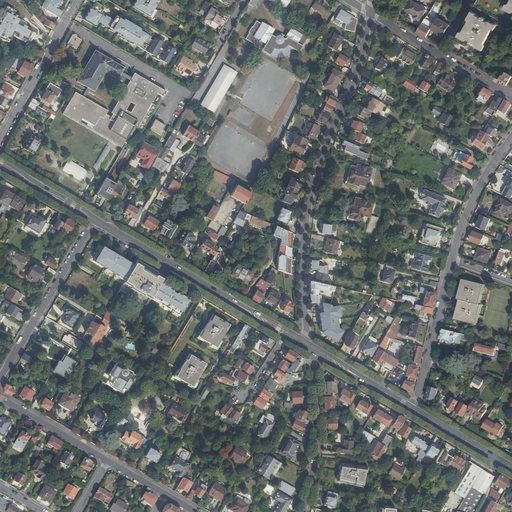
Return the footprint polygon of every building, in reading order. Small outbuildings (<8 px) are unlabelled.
[(25,15),(28,9),(10,0),(9,0),(7,5),(25,15)] [(41,7),(58,18),(62,12),(56,9),(61,1),(58,0),(44,0),(41,4),(42,5),(41,7)] [(159,0),(158,0),(135,0),(134,3),(131,7),(149,17),(159,0)] [(267,0),(284,10),(289,0),(267,0)] [(325,4),(317,0),(315,0),(311,8),(320,13),(325,4)] [(418,22),(425,12),(420,8),(421,7),(411,1),(405,10),(412,15),(414,16),(413,18),(413,20),(414,22),(416,22),(418,22)] [(104,8),(94,2),(93,3),(91,7),(90,7),(82,20),(95,28),(98,22),(117,33),(117,35),(123,39),(123,40),(131,45),(132,44),(153,56),(152,58),(159,61),(159,60),(167,65),(175,50),(166,45),(162,52),(158,50),(163,43),(155,39),(153,41),(150,40),(151,37),(139,31),(140,29),(123,20),(123,21),(116,17),(113,21),(100,14),(104,8)] [(215,14),(217,12),(210,8),(207,13),(207,14),(204,19),(210,23),(211,22),(218,26),(222,19),(217,16),(215,14)] [(353,33),(356,20),(340,10),(335,19),(345,24),(344,30),(353,33)] [(468,41),(482,18),(481,17),(480,19),(472,14),(460,36),(468,41)] [(434,24),(425,18),(424,19),(416,33),(425,38),(427,35),(431,29),(434,24)] [(431,29),(442,36),(449,26),(437,18),(434,24),(431,29)] [(484,19),(482,18),(468,41),(469,42),(468,44),(471,46),(473,44),(480,48),(492,26),(483,21),(484,19)] [(44,25),(52,30),(55,25),(46,20),(44,25)] [(298,52),(308,34),(293,25),(291,29),(290,28),(284,37),(283,37),(283,35),(280,34),(276,34),(272,37),(270,35),(273,31),(261,23),(260,24),(255,21),(252,27),(250,27),(247,32),(248,33),(245,40),(254,45),(253,46),(272,57),(278,58),(283,58),(289,54),(293,50),(298,52)] [(20,32),(23,29),(17,26),(15,29),(12,27),(6,37),(9,39),(7,42),(13,45),(15,42),(21,33),(20,32)] [(335,52),(343,39),(334,34),(327,47),(335,52)] [(75,50),(81,40),(75,37),(73,36),(72,35),(66,44),(75,50)] [(395,37),(391,43),(398,47),(401,41),(395,37)] [(204,54),(209,46),(204,44),(204,43),(200,40),(199,41),(195,38),(190,46),(204,54)] [(239,49),(235,55),(243,60),(247,54),(239,49)] [(397,59),(410,67),(416,57),(402,49),(397,59)] [(119,75),(122,71),(123,68),(111,61),(111,60),(94,51),(76,81),(87,87),(89,89),(93,91),(104,72),(116,80),(119,75)] [(342,67),(347,59),(340,54),(335,63),(342,67)] [(433,59),(426,55),(424,58),(426,59),(421,68),(426,71),(433,59)] [(18,72),(26,77),(33,65),(30,63),(29,65),(24,62),(23,63),(15,58),(15,59),(8,56),(2,66),(5,68),(8,70),(11,66),(19,70),(18,72)] [(189,76),(195,67),(188,62),(189,60),(182,56),(175,67),(189,76)] [(391,58),(387,56),(385,60),(382,59),(376,70),(382,73),(391,58)] [(429,84),(432,86),(444,66),(440,63),(436,70),(433,75),(434,76),(429,84)] [(213,112),(236,73),(224,66),(201,105),(213,112)] [(333,92),(342,75),(333,70),(324,87),(333,92)] [(111,120),(131,132),(135,126),(140,129),(155,105),(147,101),(153,91),(161,95),(162,94),(163,95),(165,91),(134,73),(132,76),(122,71),(119,75),(128,81),(109,113),(111,114),(109,117),(104,115),(106,111),(83,97),(89,89),(87,87),(82,94),(75,90),(71,96),(111,120)] [(498,81),(506,85),(511,76),(505,73),(502,77),(501,76),(498,81)] [(437,85),(450,92),(454,84),(446,79),(447,77),(443,74),(437,85)] [(53,85),(61,90),(64,92),(68,86),(57,79),(53,85)] [(406,80),(403,86),(413,92),(417,86),(406,80)] [(53,85),(49,83),(45,90),(46,90),(41,99),(48,104),(51,100),(54,102),(61,90),(53,85)] [(374,86),(368,83),(364,90),(369,93),(368,94),(372,96),(377,87),(374,86)] [(419,89),(425,93),(428,86),(422,83),(419,89)] [(0,95),(8,100),(10,96),(9,95),(12,90),(3,85),(0,89),(0,95)] [(490,93),(481,88),(477,95),(478,96),(476,99),(483,103),(485,100),(486,100),(490,93)] [(353,103),(358,106),(360,107),(364,98),(357,94),(353,103)] [(0,105),(4,108),(8,100),(0,95),(0,105)] [(68,112),(102,133),(111,120),(71,96),(65,107),(70,110),(68,112)] [(327,117),(329,118),(330,116),(328,115),(336,100),(327,96),(326,98),(325,97),(324,100),(326,101),(316,120),(324,124),(327,117)] [(492,101),(488,108),(495,112),(496,110),(502,100),(498,98),(496,102),(495,103),(492,101)] [(384,105),(372,99),(371,100),(379,104),(374,114),(379,117),(382,111),(382,110),(384,105)] [(367,111),(368,111),(374,114),(379,104),(371,100),(370,103),(371,103),(367,111)] [(504,113),(509,105),(502,100),(496,110),(502,113),(503,112),(504,113)] [(36,105),(30,102),(27,107),(36,112),(38,107),(36,105)] [(41,109),(46,111),(55,117),(56,114),(42,106),(41,109)] [(355,114),(364,119),(368,111),(367,111),(360,107),(358,106),(354,113),(355,114)] [(41,109),(38,107),(36,112),(43,116),(46,111),(41,109)] [(442,120),(440,123),(447,128),(453,119),(435,108),(431,113),(440,118),(442,120)] [(482,108),(474,120),(479,122),(483,116),(485,112),(486,111),(482,108)] [(492,116),(495,112),(488,108),(486,111),(485,112),(492,116)] [(89,128),(101,135),(102,133),(68,112),(67,114),(89,128)] [(315,125),(316,122),(308,118),(306,122),(308,123),(303,134),(311,139),(314,134),(315,134),(319,128),(315,125)] [(102,133),(121,145),(123,141),(125,142),(131,132),(111,120),(102,133)] [(161,130),(163,126),(153,120),(148,129),(160,136),(163,131),(161,130)] [(350,129),(360,134),(364,126),(354,121),(350,129)] [(489,136),(491,138),(492,135),(494,136),(496,133),(489,129),(491,126),(487,124),(485,128),(482,133),(489,136)] [(197,134),(198,132),(187,126),(185,129),(184,128),(181,134),(182,135),(181,136),(192,142),(197,134)] [(178,133),(173,130),(169,136),(174,140),(178,133)] [(480,131),(479,131),(472,143),(480,149),(489,136),(482,133),(480,131)] [(102,133),(101,135),(120,146),(121,145),(102,133)] [(204,138),(197,134),(192,142),(199,146),(204,138)] [(300,153),(306,140),(295,134),(289,148),(300,153)] [(362,145),(366,137),(359,134),(356,141),(362,145)] [(29,151),(33,154),(43,136),(41,135),(38,139),(31,135),(23,149),(28,152),(29,151)] [(174,140),(169,136),(164,146),(168,149),(169,149),(174,140)] [(445,152),(448,148),(435,140),(432,145),(445,152)] [(351,144),(343,141),(340,150),(356,156),(358,151),(359,148),(351,144)] [(144,159),(141,166),(146,169),(157,151),(143,142),(136,155),(144,159)] [(168,149),(164,146),(162,150),(157,158),(161,160),(168,149)] [(460,151),(472,157),(474,153),(468,150),(463,147),(460,151)] [(455,161),(459,164),(464,155),(460,152),(455,161)] [(470,163),(472,159),(464,155),(459,164),(469,169),(472,164),(470,163)] [(161,160),(157,158),(155,161),(162,165),(164,168),(167,164),(161,160)] [(298,166),(301,161),(293,158),(288,169),(297,173),(299,167),(298,166)] [(191,165),(193,162),(188,159),(182,169),(179,168),(178,170),(183,173),(186,174),(191,165)] [(62,171),(82,181),(87,170),(67,160),(62,171)] [(348,183),(358,186),(359,184),(367,187),(372,170),(358,166),(357,168),(352,167),(348,183)] [(447,178),(444,184),(453,188),(460,175),(449,169),(445,177),(447,178)] [(507,186),(503,195),(511,199),(511,196),(511,176),(506,186),(507,186)] [(105,177),(95,195),(105,201),(116,183),(105,177)] [(287,186),(296,190),(297,187),(298,187),(300,182),(291,178),(287,186)] [(174,193),(180,185),(172,181),(167,189),(168,190),(174,193)] [(118,199),(126,186),(122,184),(121,186),(116,183),(110,194),(118,199)] [(243,204),(250,194),(236,185),(234,188),(233,188),(231,193),(229,196),(243,204)] [(295,193),(296,190),(287,186),(283,194),(284,194),(293,198),(295,194),(295,193)] [(170,202),(173,196),(166,192),(161,189),(157,195),(170,202)] [(9,206),(14,196),(5,191),(0,198),(0,203),(7,208),(9,206)] [(438,218),(440,212),(443,206),(445,199),(424,191),(422,193),(420,198),(419,200),(425,203),(429,204),(431,205),(428,215),(438,218)] [(289,205),(293,198),(284,194),(281,201),(289,205)] [(23,202),(14,196),(9,206),(18,211),(23,202)] [(500,203),(498,207),(495,213),(509,220),(511,212),(511,203),(501,198),(499,202),(500,203)] [(373,204),(357,199),(354,208),(352,207),(349,218),(361,222),(363,216),(369,218),(369,215),(373,204)] [(131,219),(127,225),(131,228),(141,212),(129,205),(124,214),(131,219)] [(143,225),(152,231),(162,214),(167,207),(164,205),(161,209),(156,206),(154,209),(158,211),(154,219),(148,216),(143,225)] [(205,217),(211,220),(218,208),(216,207),(215,208),(212,206),(205,217)] [(276,219),(284,223),(289,212),(281,208),(276,219)] [(324,210),(321,220),(323,221),(329,223),(332,212),(324,210)] [(147,212),(140,223),(143,225),(148,216),(150,214),(147,212)] [(250,216),(239,212),(233,222),(238,225),(240,220),(241,220),(243,218),(244,218),(240,229),(243,230),(246,224),(248,220),(250,216)] [(381,219),(369,215),(369,218),(367,223),(366,223),(363,232),(376,236),(381,219)] [(481,215),(477,226),(486,230),(491,219),(481,215)] [(31,216),(25,225),(41,235),(47,225),(44,223),(45,221),(38,216),(36,219),(31,216)] [(267,230),(270,224),(252,217),(249,222),(267,230)] [(75,224),(67,219),(60,229),(69,234),(75,224)] [(58,231),(63,224),(57,220),(53,228),(58,231)] [(168,238),(175,227),(170,224),(171,223),(166,220),(164,224),(163,223),(161,226),(162,227),(160,231),(164,233),(163,235),(168,238)] [(330,236),(333,224),(329,223),(323,221),(321,234),(330,236)] [(81,227),(77,225),(73,232),(77,234),(81,227)] [(440,228),(431,225),(429,234),(423,232),(420,243),(430,247),(431,244),(435,245),(440,228)] [(277,270),(283,272),(283,257),(284,247),(285,231),(284,230),(275,227),(271,235),(280,239),(279,244),(277,262),(277,270)] [(218,236),(223,239),(228,231),(222,228),(217,235),(209,231),(206,235),(215,240),(216,239),(217,239),(218,236)] [(192,241),(194,237),(184,230),(176,242),(182,246),(183,246),(188,249),(189,248),(192,243),(192,241)] [(470,242),(481,246),(485,236),(474,232),(470,242)] [(499,234),(496,240),(503,243),(506,237),(499,234)] [(53,242),(57,244),(64,248),(66,245),(55,238),(53,242)] [(336,256),(340,242),(328,239),(324,253),(336,256)] [(202,242),(199,247),(213,255),(215,253),(218,248),(205,240),(203,243),(202,242)] [(126,278),(134,265),(103,247),(102,249),(100,252),(97,256),(98,256),(96,259),(95,259),(94,261),(105,268),(122,278),(124,276),(126,278)] [(488,264),(491,253),(479,249),(475,259),(488,264)] [(405,254),(405,255),(404,259),(413,262),(412,268),(427,272),(428,267),(426,266),(427,260),(429,261),(431,254),(416,250),(415,257),(405,254)] [(500,254),(496,264),(501,265),(506,253),(501,251),(500,254)] [(27,260),(30,262),(31,259),(22,253),(20,256),(24,258),(27,260)] [(213,255),(204,271),(209,274),(220,256),(215,253),(213,255)] [(20,256),(16,254),(13,259),(21,264),(24,258),(20,256)] [(52,268),(55,263),(54,263),(52,262),(53,260),(49,258),(45,264),(52,268)] [(147,282),(155,271),(137,260),(134,265),(126,278),(123,284),(119,290),(140,302),(144,295),(145,294),(150,284),(147,282)] [(309,260),(310,271),(318,271),(318,272),(326,274),(327,266),(322,266),(322,260),(309,260)] [(237,265),(231,275),(246,284),(252,274),(237,265)] [(35,282),(42,271),(34,266),(27,277),(35,282)] [(268,276),(265,283),(269,285),(269,284),(276,272),(271,268),(267,275),(268,276)] [(383,282),(393,284),(396,271),(393,271),(386,269),(383,282)] [(156,275),(158,272),(155,271),(147,282),(150,284),(155,278),(156,275)] [(326,285),(329,275),(326,274),(318,272),(316,283),(326,285)] [(160,283),(160,281),(155,278),(150,284),(145,294),(151,297),(160,283)] [(256,291),(251,299),(258,303),(269,285),(265,283),(260,280),(256,285),(262,289),(259,293),(256,291)] [(465,280),(460,300),(462,301),(478,305),(483,285),(465,280)] [(335,287),(326,285),(316,283),(309,281),(310,294),(317,295),(319,289),(334,292),(335,287)] [(160,283),(151,297),(151,298),(173,310),(176,310),(178,311),(181,311),(187,301),(186,298),(160,283)] [(15,304),(21,294),(10,288),(4,297),(15,304)] [(432,294),(432,291),(427,290),(426,290),(420,288),(419,293),(425,295),(422,306),(431,307),(434,294),(432,294)] [(119,290),(119,291),(139,303),(140,302),(119,290)] [(274,304),(279,296),(270,291),(265,299),(274,304)] [(317,295),(310,294),(311,303),(317,303),(321,303),(321,299),(320,295),(317,295)] [(405,300),(405,303),(409,304),(414,305),(415,305),(416,298),(400,294),(399,297),(399,299),(402,299),(405,300)] [(332,298),(325,296),(324,300),(321,299),(321,303),(327,304),(331,305),(332,300),(332,298)] [(388,299),(383,298),(379,306),(381,307),(383,308),(388,299)] [(280,300),(276,307),(284,311),(285,310),(288,312),(293,303),(285,299),(283,302),(280,300)] [(394,300),(392,300),(388,299),(383,308),(387,311),(394,300)] [(13,318),(18,309),(5,301),(3,304),(8,307),(7,308),(8,309),(6,313),(5,313),(10,316),(13,318)] [(462,301),(457,320),(475,325),(480,305),(478,305),(462,301)] [(321,303),(317,303),(321,331),(322,334),(337,342),(343,331),(338,328),(337,317),(341,317),(340,306),(331,307),(331,305),(327,304),(321,303)] [(431,314),(432,309),(415,305),(414,305),(414,308),(413,309),(420,310),(419,312),(431,314)] [(71,328),(79,315),(67,308),(63,313),(66,315),(62,323),(71,328)] [(24,312),(18,309),(13,318),(18,321),(24,312)] [(370,311),(368,315),(369,315),(372,317),(374,319),(376,316),(377,314),(370,311)] [(106,312),(102,319),(88,343),(93,346),(95,342),(98,338),(98,339),(112,315),(106,312)] [(368,315),(363,312),(360,317),(365,321),(369,315),(368,315)] [(225,329),(228,324),(223,321),(222,322),(217,319),(218,318),(214,315),(210,321),(209,320),(203,330),(198,337),(203,340),(210,344),(215,348),(220,341),(226,330),(225,329)] [(102,319),(96,316),(92,322),(85,333),(86,333),(82,339),(88,343),(102,319)] [(400,318),(396,317),(394,320),(391,325),(384,337),(389,339),(394,340),(397,335),(394,333),(397,329),(394,328),(400,318)] [(414,321),(411,320),(407,336),(420,339),(424,324),(414,321)] [(245,333),(249,327),(244,324),(228,351),(232,354),(242,338),(243,339),(246,338),(247,336),(246,334),(245,333)] [(450,331),(442,329),(440,339),(467,346),(470,336),(455,332),(450,331)] [(269,349),(274,342),(262,334),(254,348),(258,350),(262,344),(266,347),(269,349)] [(67,345),(77,351),(82,342),(71,336),(68,340),(70,341),(67,345)] [(344,345),(351,350),(357,341),(349,337),(344,345)] [(389,339),(384,337),(379,346),(383,349),(389,339)] [(379,346),(368,340),(361,351),(372,357),(379,346)] [(474,351),(494,356),(495,350),(495,348),(476,343),(474,351)] [(510,347),(496,343),(495,348),(495,350),(498,351),(499,349),(509,351),(510,347)] [(263,353),(266,347),(262,344),(258,350),(254,348),(252,347),(251,350),(262,357),(264,354),(263,353)] [(76,352),(67,346),(65,350),(74,356),(76,352)] [(419,364),(423,348),(415,346),(414,350),(416,350),(413,362),(419,364)] [(164,355),(152,347),(149,352),(156,356),(152,363),(160,368),(166,358),(163,357),(164,355)] [(296,356),(297,355),(288,350),(284,357),(292,362),(294,359),(296,356)] [(381,369),(390,374),(397,361),(378,350),(373,360),(383,366),(381,369)] [(33,360),(23,354),(21,359),(30,364),(32,362),(33,360)] [(201,369),(204,363),(199,361),(199,362),(193,359),(194,357),(190,355),(186,360),(185,359),(179,370),(174,376),(179,379),(188,385),(192,387),(196,380),(202,369),(201,369)] [(233,367),(240,371),(241,369),(248,374),(252,367),(244,362),(239,358),(233,367)] [(244,362),(252,367),(254,364),(245,358),(244,362)] [(137,365),(127,359),(124,364),(134,369),(137,365)] [(298,361),(294,359),(292,362),(290,365),(288,369),(287,370),(291,373),(298,361)] [(287,363),(282,360),(277,367),(283,371),(285,368),(286,367),(284,366),(287,363)] [(127,382),(132,372),(128,370),(126,369),(123,368),(124,367),(115,362),(111,369),(113,370),(110,376),(112,377),(111,379),(113,380),(112,382),(122,388),(125,390),(129,383),(127,382)] [(35,367),(30,364),(26,371),(31,374),(35,367)] [(67,379),(73,368),(67,364),(60,375),(67,379)] [(408,365),(406,375),(408,376),(410,376),(409,382),(414,383),(418,367),(408,365)] [(228,376),(234,379),(235,378),(242,383),(246,376),(235,370),(233,372),(231,371),(228,376)] [(284,375),(276,370),(273,374),(277,377),(277,378),(272,375),(270,378),(279,383),(281,379),(284,375)] [(136,375),(132,372),(127,382),(129,383),(130,384),(132,385),(134,380),(134,379),(136,375)] [(224,374),(220,372),(217,378),(221,380),(220,381),(225,383),(225,382),(230,384),(232,379),(224,375),(224,374)] [(292,386),(291,374),(288,374),(285,373),(284,375),(281,379),(283,385),(286,387),(292,386)] [(477,374),(473,381),(481,386),(485,379),(477,374)] [(60,376),(57,380),(64,384),(66,380),(60,376)] [(405,380),(401,387),(409,392),(412,391),(414,383),(409,382),(410,376),(408,376),(407,379),(408,380),(407,381),(405,380)] [(269,378),(264,387),(269,390),(271,392),(277,383),(269,378)] [(331,393),(336,393),(336,381),(328,382),(329,394),(331,393)] [(112,382),(111,382),(109,386),(120,392),(122,388),(112,382)] [(11,388),(6,384),(3,388),(4,392),(11,396),(14,391),(11,389),(11,388)] [(269,390),(264,387),(262,389),(263,390),(259,396),(266,400),(270,394),(267,393),(269,390)] [(438,390),(430,387),(428,397),(429,399),(432,400),(433,399),(436,399),(438,390)] [(29,401),(34,393),(25,388),(20,396),(29,401)] [(195,406),(198,408),(209,390),(206,389),(195,406)] [(92,396),(97,400),(101,393),(95,390),(92,396)] [(340,399),(349,404),(355,396),(344,390),(341,394),(343,395),(340,399)] [(71,411),(79,399),(66,391),(58,403),(71,411)] [(291,392),(292,404),(301,403),(301,392),(291,392)] [(266,402),(258,397),(253,404),(261,409),(266,402)] [(326,411),(335,411),(334,398),(331,398),(325,398),(326,411)] [(448,398),(445,404),(448,406),(448,407),(450,408),(450,409),(451,411),(454,410),(459,402),(453,398),(452,400),(448,398)] [(476,398),(467,413),(472,416),(473,414),(481,419),(490,405),(486,402),(485,404),(476,398)] [(40,407),(48,411),(52,404),(44,399),(43,400),(41,399),(38,404),(40,405),(40,407)] [(357,408),(367,414),(372,406),(368,403),(367,404),(366,404),(366,402),(363,400),(362,401),(361,401),(357,408)] [(470,407),(462,403),(457,412),(457,414),(460,416),(462,415),(464,416),(470,407)] [(182,423),(188,414),(172,404),(167,413),(177,419),(176,420),(182,423)] [(231,409),(227,406),(226,407),(224,406),(219,411),(221,413),(219,415),(222,418),(224,416),(225,416),(231,409)] [(499,409),(496,407),(490,417),(493,419),(499,409)] [(294,417),(296,418),(302,422),(307,413),(302,410),(301,411),(298,410),(294,417)] [(373,418),(380,422),(385,414),(384,413),(384,412),(382,411),(381,411),(378,410),(373,418)] [(228,418),(226,417),(221,423),(238,433),(239,430),(234,427),(233,428),(230,426),(233,422),(234,422),(239,414),(233,411),(228,418)] [(100,429),(106,418),(100,415),(100,416),(94,412),(90,420),(93,422),(93,423),(95,424),(94,426),(100,429)] [(385,414),(380,422),(381,422),(378,427),(385,431),(388,426),(388,427),(393,419),(385,414)] [(381,445),(373,457),(380,461),(405,419),(399,415),(381,445)] [(0,435),(2,437),(11,424),(1,418),(0,419),(0,418),(0,435)] [(302,425),(303,422),(302,422),(296,418),(291,426),(300,430),(302,426),(302,425)] [(337,430),(337,419),(328,420),(328,430),(337,430)] [(488,419),(483,427),(493,433),(498,425),(488,419)] [(263,440),(271,426),(264,421),(256,436),(263,440)] [(346,421),(345,433),(352,434),(353,426),(353,422),(346,421)] [(498,425),(493,433),(499,436),(504,427),(498,424),(498,425)] [(406,439),(412,430),(404,425),(398,434),(406,439)] [(36,441),(42,431),(38,429),(32,438),(36,441)] [(372,435),(364,430),(361,435),(366,445),(372,435)] [(131,446),(140,452),(147,440),(131,431),(129,434),(125,431),(120,439),(126,442),(126,441),(132,444),(131,446)] [(22,450),(29,437),(21,432),(13,445),(22,450)] [(372,435),(366,445),(373,457),(381,445),(374,441),(376,438),(372,435)] [(415,436),(411,443),(421,449),(421,450),(422,451),(426,453),(430,447),(426,445),(427,444),(415,436)] [(60,449),(63,444),(51,437),(46,445),(50,448),(51,447),(55,449),(53,454),(54,454),(56,456),(60,449)] [(338,445),(337,453),(352,455),(354,438),(344,437),(343,446),(338,445)] [(290,458),(298,444),(288,438),(280,452),(290,458)] [(436,446),(432,444),(430,447),(426,453),(425,455),(429,458),(429,457),(432,458),(431,460),(433,461),(438,454),(437,453),(438,450),(436,448),(436,446)] [(42,451),(33,446),(30,451),(38,456),(42,451)] [(149,447),(143,456),(155,463),(160,454),(149,447)] [(238,464),(242,466),(249,454),(244,451),(243,452),(235,447),(230,457),(238,462),(238,464)] [(443,448),(436,460),(447,467),(448,466),(453,458),(446,454),(448,452),(447,450),(445,448),(443,448)] [(65,452),(60,449),(56,456),(55,458),(60,461),(65,452)] [(73,457),(65,452),(60,461),(59,462),(68,468),(71,463),(70,463),(73,457)] [(453,458),(448,466),(459,473),(465,462),(459,458),(460,456),(456,453),(453,458)] [(256,473),(267,456),(265,455),(255,472),(256,473)] [(176,475),(182,478),(182,477),(189,465),(174,456),(168,466),(178,472),(176,475)] [(273,473),(278,463),(267,456),(256,473),(267,479),(271,472),(273,473)] [(414,464),(418,467),(422,460),(417,458),(414,464)] [(89,466),(91,463),(84,459),(79,467),(88,472),(91,468),(89,466)] [(36,478),(41,481),(46,473),(41,470),(44,465),(37,460),(30,472),(37,476),(36,478)] [(280,464),(278,463),(273,473),(271,472),(267,479),(270,481),(280,464)] [(367,467),(342,463),(342,464),(342,467),(339,478),(339,480),(338,481),(363,487),(367,467)] [(464,498),(481,469),(472,464),(455,493),(464,498)] [(395,480),(398,482),(405,469),(402,467),(401,469),(394,465),(389,474),(396,478),(395,480)] [(464,498),(457,510),(457,511),(460,511),(475,511),(494,477),(481,469),(464,498)] [(21,486),(26,478),(18,473),(13,481),(21,486)] [(495,483),(506,490),(511,481),(500,474),(495,483)] [(182,478),(177,486),(186,492),(191,483),(182,477),(182,478)] [(196,482),(187,498),(190,500),(192,497),(191,497),(193,493),(200,497),(206,487),(196,482)] [(280,482),(277,488),(289,496),(293,490),(280,482)] [(208,494),(220,501),(227,490),(218,486),(214,483),(208,494)] [(78,491),(79,488),(74,485),(72,487),(71,486),(70,487),(67,485),(62,494),(72,500),(77,492),(78,491)] [(49,503),(55,493),(44,486),(38,496),(49,503)] [(112,497),(98,489),(93,497),(102,503),(104,500),(108,502),(112,497)] [(489,496),(499,501),(503,495),(493,489),(489,496)] [(284,511),(292,499),(277,490),(272,500),(277,503),(272,511),(284,511)] [(335,508),(338,494),(328,492),(328,495),(327,495),(326,499),(325,501),(324,505),(335,508)] [(143,502),(151,507),(155,501),(154,497),(148,493),(147,495),(144,493),(141,499),(143,501),(143,502)] [(93,497),(91,501),(106,511),(109,507),(102,503),(93,497)] [(234,511),(243,511),(247,506),(234,498),(228,508),(234,511)] [(6,511),(10,506),(10,505),(0,499),(0,511),(1,511),(6,511)] [(122,511),(123,511),(124,511),(127,506),(117,500),(115,504),(113,503),(109,510),(112,511),(122,511)] [(492,511),(495,509),(498,504),(492,500),(484,511),(492,511)]
